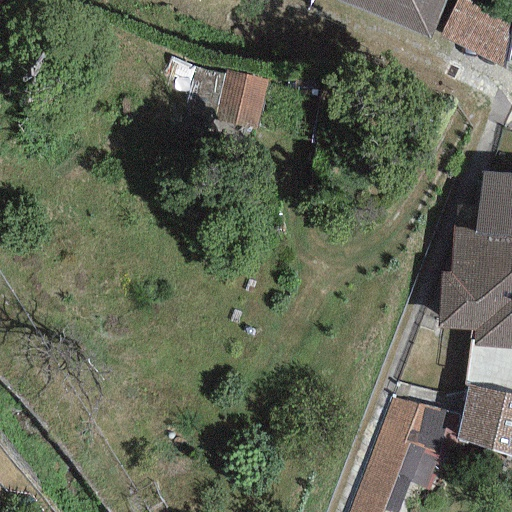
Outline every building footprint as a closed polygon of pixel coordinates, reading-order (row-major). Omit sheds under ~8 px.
[(446,0),(338,0),(430,40),(446,0)] [(507,23),(463,0),(456,0),(439,36),(503,69),(507,23)] [(235,127),(270,128),(272,86),(237,84),(235,127)] [(511,243),(511,175),(479,173),(475,229),(474,241),(511,243)] [(511,243),(474,241),(475,229),(452,228),(449,274),(440,274),(436,328),(474,331),(474,340),(473,347),(511,350),(511,243)] [(511,397),(511,350),(473,347),(474,340),(468,340),(463,388),(466,388),(511,397)] [(511,397),(466,388),(456,439),(511,457),(511,397)] [(444,412),(391,400),(345,511),(384,511),(396,480),(431,492),(439,459),(433,457),(444,412)]
